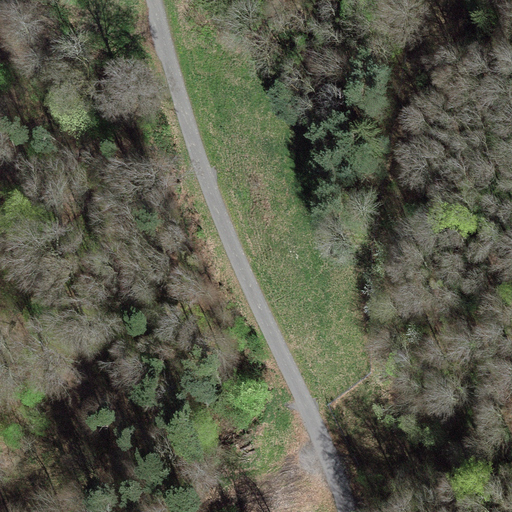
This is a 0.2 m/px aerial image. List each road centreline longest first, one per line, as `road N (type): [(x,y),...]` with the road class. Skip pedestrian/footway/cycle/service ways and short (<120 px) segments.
road 1 (track): [(321,456),(381,447),(383,279),(413,85),(433,29),(478,4)]
road 2 (track): [(381,447),(511,493)]
